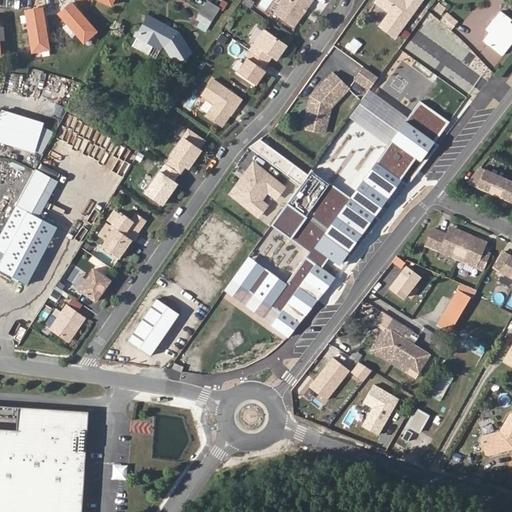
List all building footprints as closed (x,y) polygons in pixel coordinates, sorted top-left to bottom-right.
[(207,0),(195,25),(208,32),(221,5),(209,0),(207,0)] [(307,7),(311,0),(283,0),(276,12),(294,25),(303,12),(303,10),(305,7),(307,7)] [(376,0),(375,2),(389,12),(380,26),(395,37),(422,0),(404,0),(403,2),(400,0),(376,0)] [(448,12),(442,19),(453,27),(458,20),(448,12)] [(504,54),(511,43),(511,24),(510,23),(511,20),(501,12),(487,29),(491,32),(485,40),(504,54)] [(149,18),(139,36),(162,49),(166,44),(176,60),(189,52),(178,33),(149,18)] [(264,30),(249,50),(252,52),(267,63),(272,56),(275,58),(278,54),(279,55),(286,45),(264,30)] [(263,69),(267,63),(252,52),(237,72),(255,85),(261,76),(260,75),(264,70),(263,69)] [(379,77),(363,67),(355,79),(370,90),(379,77)] [(348,88),(332,74),(315,92),(317,94),(309,102),(304,122),(326,127),(330,107),(348,88)] [(231,115),(242,100),(213,80),(202,95),(215,104),(207,115),(221,125),(229,114),(231,115)] [(307,174),(263,139),(250,150),(300,186),(272,223),(293,241),(310,252),(306,257),(288,281),(249,253),(221,292),(289,340),(334,277),(321,268),(328,259),(338,266),(404,177),(410,181),(451,126),(422,105),(411,120),(370,90),(349,118),(388,147),(351,198),(333,186),(311,170),(307,174)] [(57,114),(65,113),(63,104),(56,105),(57,114)] [(223,126),(231,115),(229,114),(221,125),(223,126)] [(326,127),(304,122),(303,129),(324,134),(326,127)] [(31,147),(44,153),(55,130),(42,124),(31,147)] [(178,173),(180,174),(186,166),(188,168),(200,151),(198,149),(204,141),(188,130),(165,163),(166,164),(178,173)] [(113,157),(124,161),(129,148),(118,144),(113,157)] [(173,181),(178,173),(166,164),(160,172),(145,192),(163,204),(169,196),(166,194),(168,191),(171,193),(177,184),(173,181)] [(284,187),(253,164),(242,179),(243,180),(236,190),(235,188),(229,196),(259,218),(267,207),(259,202),(267,190),(276,197),(284,187)] [(511,184),(480,170),(468,185),(511,203),(511,184)] [(121,212),(112,226),(115,228),(132,240),(134,241),(138,234),(136,233),(135,232),(136,229),(138,230),(145,219),(137,213),(132,220),(121,212)] [(221,280),(250,235),(213,212),(192,244),(208,254),(200,267),(221,280)] [(57,227),(28,213),(0,267),(0,268),(28,283),(57,227)] [(119,258),(132,240),(115,228),(102,246),(119,258)] [(489,256),(482,253),(484,247),(474,243),(475,240),(460,233),(459,236),(448,231),(446,237),(432,231),(425,247),(481,272),(489,256)] [(511,280),(511,259),(503,254),(494,270),(511,280)] [(406,299),(422,279),(405,267),(390,287),(406,299)] [(96,301),(111,280),(94,269),(79,290),(96,301)] [(469,295),(472,288),(458,282),(455,289),(469,295)] [(469,300),(455,291),(438,323),(451,332),(469,300)] [(183,314),(160,299),(132,341),(154,356),(183,314)] [(84,318),(67,306),(51,329),(69,341),(84,318)] [(396,320),(380,346),(419,372),(430,354),(415,343),(416,340),(409,335),(412,331),(396,320)] [(350,371),(332,357),(309,386),(327,400),(350,371)] [(175,364),(173,369),(182,373),(184,368),(175,364)] [(439,401),(452,378),(438,370),(425,394),(439,401)] [(399,398),(373,384),(363,402),(372,408),(362,425),(379,434),(399,398)] [(0,511),(82,511),(89,409),(0,403),(0,511)] [(409,427),(420,433),(430,416),(418,409),(409,427)] [(481,445),(485,459),(488,461),(511,454),(511,419),(510,420),(501,437),(483,442),(481,445)] [(400,438),(407,441),(412,429),(405,426),(400,438)] [(128,479),(129,464),(114,464),(113,478),(128,479)]
